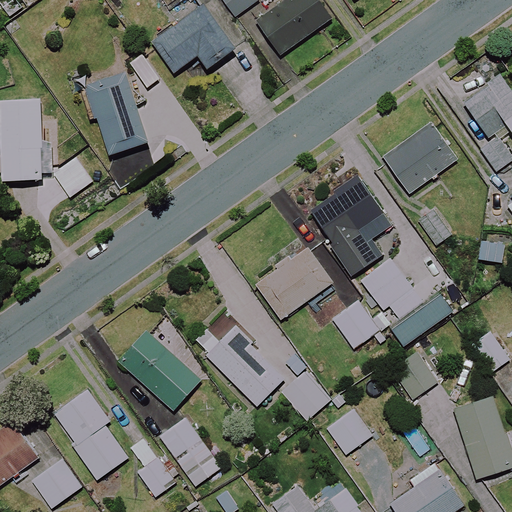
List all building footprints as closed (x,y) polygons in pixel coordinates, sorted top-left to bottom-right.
[(25,7),(20,0),(0,0),(0,12),(5,21),(25,7)] [(254,5),(250,0),(221,0),(235,18),(254,5)] [(330,22),(315,0),(289,0),(257,22),(280,56),(330,22)] [(234,52),(203,8),(149,46),(171,76),(198,57),(208,71),(234,52)] [(111,158),(149,143),(136,110),(148,105),(142,89),(130,94),(122,75),(81,91),(92,120),(96,119),(111,158)] [(485,136),(504,123),(511,135),(511,92),(502,77),(464,103),(485,136)] [(42,143),(39,101),(0,103),(0,157),(2,183),(43,181),(43,174),(54,173),(52,142),(42,143)] [(456,162),(431,127),(382,161),(407,196),(456,162)] [(511,160),(511,157),(499,138),(478,152),(493,174),(511,160)] [(78,161),(55,176),(72,201),(95,186),(78,161)] [(392,227),(357,179),(310,213),(355,276),(380,259),(369,244),(375,239),(392,227)] [(453,234),(435,209),(416,222),(433,247),(453,234)] [(504,244),(479,243),(477,271),(502,272),(504,244)] [(333,283),(307,248),(255,287),(281,322),(333,283)] [(422,303),(389,260),(361,282),(394,324),(422,303)] [(378,332),(357,302),(332,321),(354,350),(378,332)] [(207,328),(221,342),(207,356),(257,407),(285,380),(235,328),(221,314),(207,328)] [(510,360),(489,331),(471,344),(492,373),(510,360)] [(204,381),(147,332),(117,367),(174,416),(204,381)] [(436,384),(416,353),(391,369),(411,400),(436,384)] [(332,399),(305,369),(281,392),(307,421),(332,399)] [(110,422),(89,391),(53,415),(97,481),(129,459),(106,425),(110,422)] [(511,468),(511,461),(491,396),(452,409),(475,480),(511,468)] [(372,437),(353,410),(327,429),(346,456),(372,437)] [(185,419),(160,438),(197,487),(222,468),(185,419)] [(0,486),(39,458),(13,423),(0,432),(0,486)] [(177,484),(147,438),(131,448),(144,468),(138,472),(155,498),(177,484)] [(82,488),(62,460),(32,482),(52,510),(82,488)] [(458,511),(463,509),(435,465),(410,480),(416,489),(386,507),(388,511),(458,511)] [(361,511),(342,483),(311,504),(299,487),(268,508),(270,511),(361,511)]
